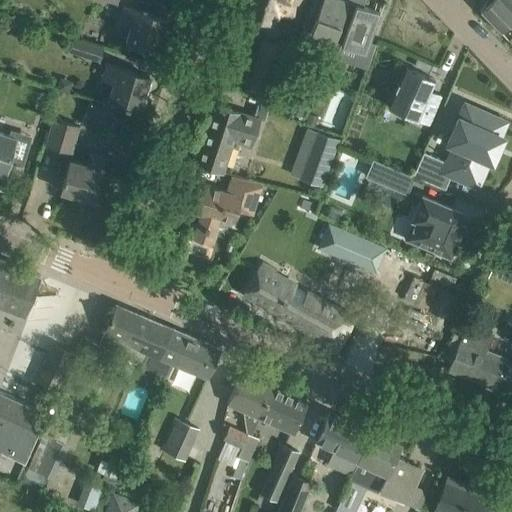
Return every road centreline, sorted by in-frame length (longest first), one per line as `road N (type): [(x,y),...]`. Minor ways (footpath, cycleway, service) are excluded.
road 1 (secondary): [(511,451),(123,286)]
road 2 (tertiary): [(123,286),(212,0)]
road 3 (secondary): [(123,286),(0,236)]
